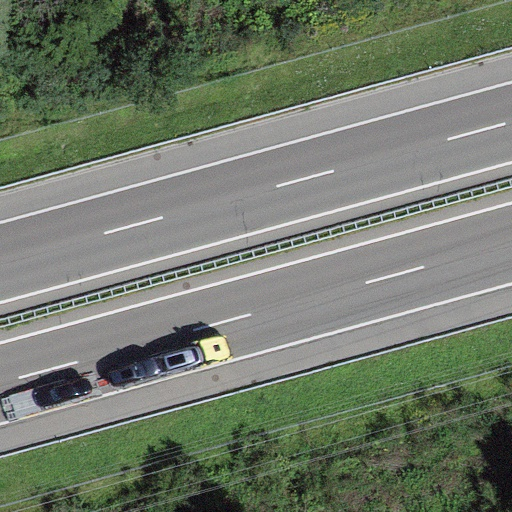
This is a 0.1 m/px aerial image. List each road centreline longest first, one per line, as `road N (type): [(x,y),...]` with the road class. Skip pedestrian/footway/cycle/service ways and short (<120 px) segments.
road 1 (motorway): [(0,387),(511,247)]
road 2 (motorway): [(511,122),(0,262)]
